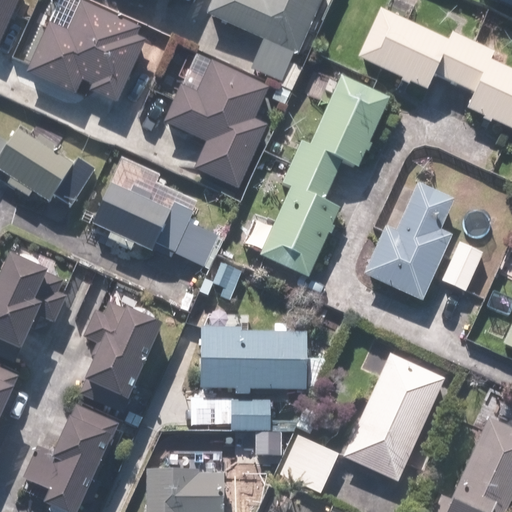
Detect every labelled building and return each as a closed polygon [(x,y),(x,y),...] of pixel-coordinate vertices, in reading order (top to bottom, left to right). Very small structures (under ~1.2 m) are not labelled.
[(0,0),(0,41),(17,0),(0,0)] [(57,0),(22,82),(70,103),(76,89),(84,92),(83,96),(115,110),(142,47),(130,42),(134,32),(60,0),(57,0)] [(276,86),(288,58),(292,59),(317,0),(208,0),(200,21),(256,44),(244,73),(276,86)] [(511,138),(511,80),(488,69),(493,57),(448,37),(442,49),(402,30),(415,1),(411,0),(387,0),(379,19),(371,16),(349,65),(429,101),(436,86),(469,101),(462,116),(511,138)] [(236,195),(263,131),(250,125),(264,94),(195,65),(182,95),(173,92),(157,130),(200,149),(189,175),(236,195)] [(388,106),(337,84),(308,153),(297,148),(275,198),(284,202),(259,261),(303,280),(332,211),(321,206),(337,169),(358,177),(388,106)] [(13,137),(4,151),(0,148),(0,180),(5,183),(1,190),(26,206),(30,199),(43,208),(47,201),(66,213),(94,170),(75,158),(66,172),(47,159),(52,152),(34,140),(29,147),(13,137)] [(380,231),(359,283),(419,308),(447,241),(437,237),(451,204),(411,188),(392,236),(380,231)] [(173,201),(166,217),(145,208),(148,201),(129,193),(126,200),(102,189),(84,231),(100,239),(97,246),(123,258),(126,250),(147,259),(151,251),(206,275),(219,246),(182,229),(190,209),(173,201)] [(479,256),(454,245),(437,285),(462,296),(479,256)] [(3,251),(0,259),(0,358),(12,364),(33,312),(53,320),(65,292),(59,279),(43,271),(45,268),(3,251)] [(153,332),(121,318),(123,314),(104,306),(102,310),(98,318),(89,314),(77,342),(93,349),(70,400),(116,419),(153,332)] [(511,311),(496,350),(511,356),(511,311)] [(269,329),(269,337),(194,334),(193,393),(192,396),(212,396),(212,393),(231,394),(231,402),(244,402),(244,394),(300,396),(302,338),(283,337),(283,329),(269,329)] [(440,382),(385,357),(337,465),(392,489),(440,382)] [(0,411),(13,382),(0,376),(0,411)] [(267,407),(229,405),(228,440),(266,442),(267,407)] [(77,511),(116,435),(69,412),(45,461),(30,453),(14,487),(38,499),(31,511),(77,511)] [(442,511),(502,511),(511,492),(511,436),(484,424),(442,511)] [(332,460),(293,441),(275,479),(315,497),(332,460)] [(221,479),(140,475),(138,511),(240,511),(241,489),(221,489),(221,479)]
